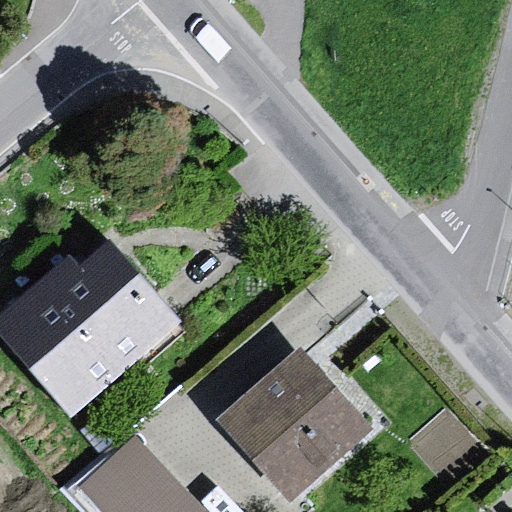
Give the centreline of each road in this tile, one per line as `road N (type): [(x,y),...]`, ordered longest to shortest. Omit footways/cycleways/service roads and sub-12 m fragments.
road 1 (residential): [(158,0),(427,296)]
road 2 (residential): [(0,116),(139,0)]
road 3 (residential): [(427,296),(480,236),(511,167)]
road 4 (residential): [(427,296),(511,389)]
